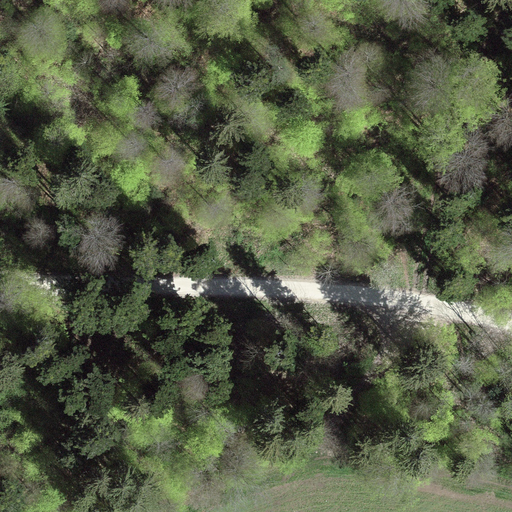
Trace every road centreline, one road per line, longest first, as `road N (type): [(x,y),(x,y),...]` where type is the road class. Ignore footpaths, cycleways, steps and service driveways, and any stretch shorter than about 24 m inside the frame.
road 1 (unclassified): [(511,320),(291,294),(0,284)]
road 2 (track): [(403,302),(418,447),(446,472),(511,497)]
